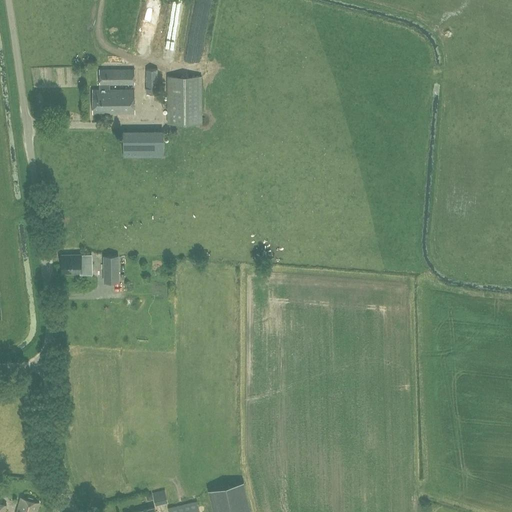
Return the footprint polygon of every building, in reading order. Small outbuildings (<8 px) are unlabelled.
[(144,39),(143,58),(157,58),(157,40),(144,39)] [(134,68),(99,70),(100,88),(92,89),(93,113),(134,110),(133,87),(106,89),(106,83),(135,81),(134,68)] [(146,69),(146,93),(157,93),(158,69),(146,69)] [(167,76),(168,124),(202,123),(202,76),(167,76)] [(165,132),(126,134),(127,157),(166,156),(165,132)] [(82,255),(63,255),(63,272),(83,272),(83,266),(89,266),(89,260),(82,260),(82,255)] [(118,256),(105,256),(106,281),(119,280),(118,256)] [(250,511),(243,481),(208,490),(213,511),(250,511)] [(160,504),(170,503),(169,495),(160,496),(160,504)] [(20,497),(19,504),(16,511),(36,511),(39,502),(33,500),(33,499),(32,497),(28,496),(27,497),(26,499),(20,497)] [(170,511),(191,511),(199,510),(197,502),(169,508),(170,511)]
